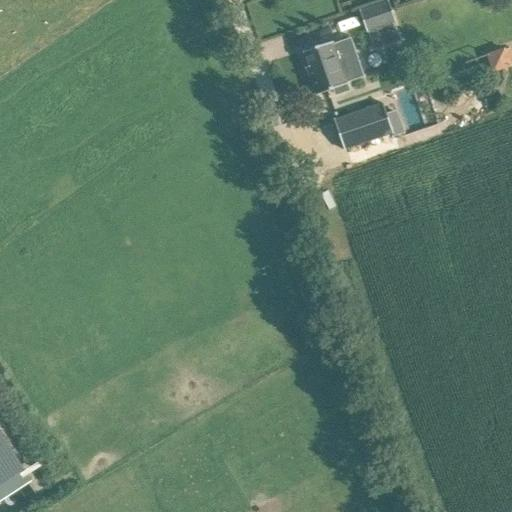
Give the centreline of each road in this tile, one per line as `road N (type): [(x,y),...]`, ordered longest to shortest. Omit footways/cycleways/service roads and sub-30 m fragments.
road 1 (unclassified): [(343,310),(236,0)]
road 2 (track): [(409,511),(343,310)]
